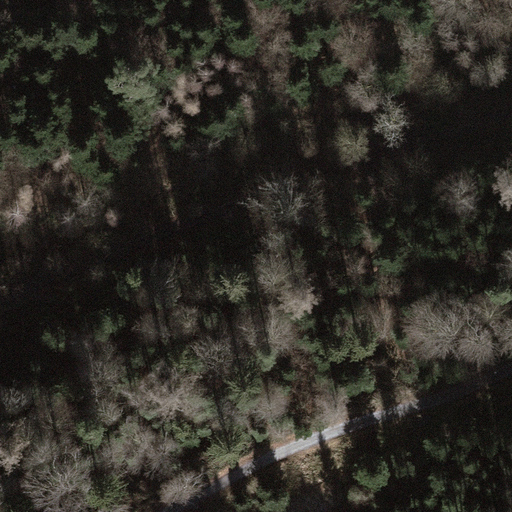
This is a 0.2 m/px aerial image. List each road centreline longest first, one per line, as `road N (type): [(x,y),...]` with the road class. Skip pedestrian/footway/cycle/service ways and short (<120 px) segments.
road 1 (track): [(511,114),(39,301),(0,308)]
road 2 (track): [(173,511),(308,439),(511,369)]
